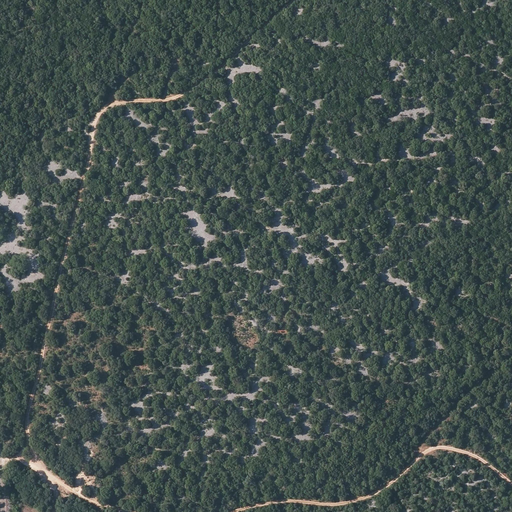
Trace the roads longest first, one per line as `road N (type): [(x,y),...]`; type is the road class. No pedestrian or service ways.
road 1 (track): [(13,459),(28,441),(27,414),(98,112),(112,102),(178,97),(292,0)]
road 2 (track): [(232,511),(281,499),(362,499),(439,446),(464,451),(511,483)]
road 3 (track): [(1,456),(124,511)]
